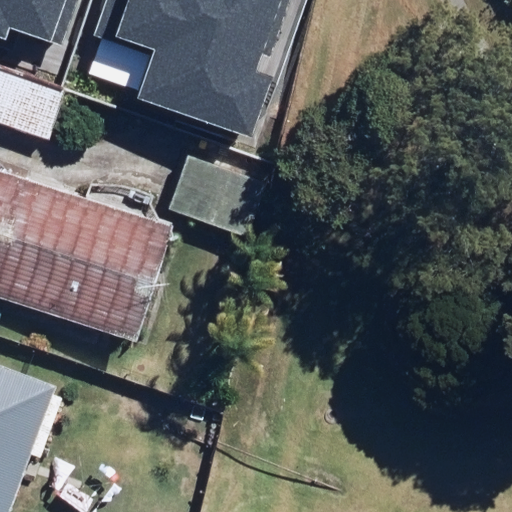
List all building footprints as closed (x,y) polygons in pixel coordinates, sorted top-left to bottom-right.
[(0,0),(0,41),(53,59),(72,0),(0,0)] [(255,74),(283,0),(127,0),(113,37),(149,51),(130,101),(248,146),(273,80),(255,74)] [(69,85),(0,61),(0,125),(50,142),(69,85)] [(177,225),(0,169),(0,295),(141,339),(177,225)] [(0,511),(9,511),(56,387),(0,366),(0,511)]
